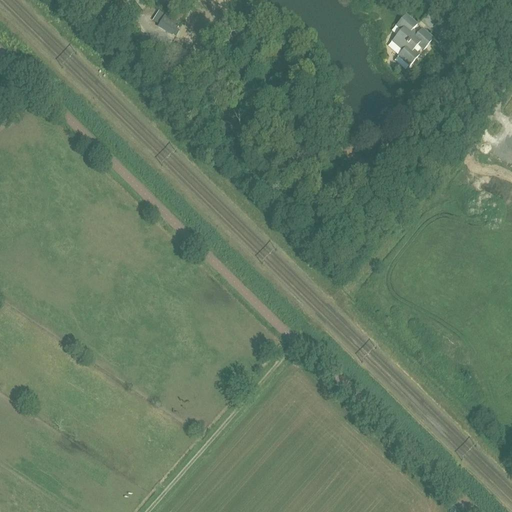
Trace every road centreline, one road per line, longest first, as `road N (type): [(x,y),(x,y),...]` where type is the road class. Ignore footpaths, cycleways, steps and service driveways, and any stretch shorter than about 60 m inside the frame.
road 1 (track): [(336,299),(511,75)]
road 2 (track): [(149,511),(295,341)]
